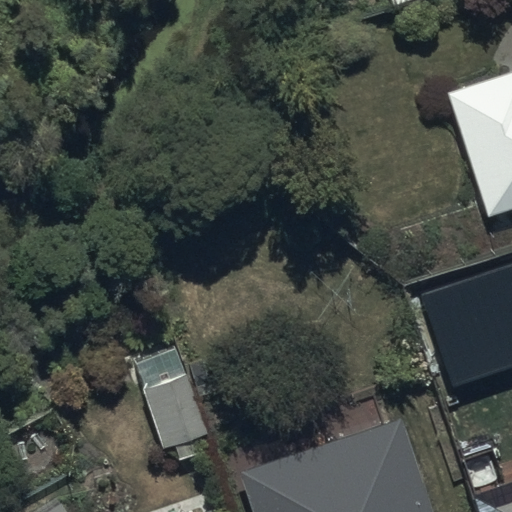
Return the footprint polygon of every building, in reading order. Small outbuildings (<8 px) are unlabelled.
[(511,60),(438,84),(477,210),(511,199),(511,60)] [(511,256),(485,265),(508,335),(511,334),(511,256)] [(174,340),(123,354),(132,385),(139,383),(154,442),(170,438),(174,455),(192,450),(187,432),(205,427),(188,364),(181,366),(174,340)] [(423,511),(390,411),(234,463),(250,511),(423,511)] [(511,511),(511,489),(486,498),(490,511),(511,511)] [(209,511),(207,503),(182,511),(209,511)]
